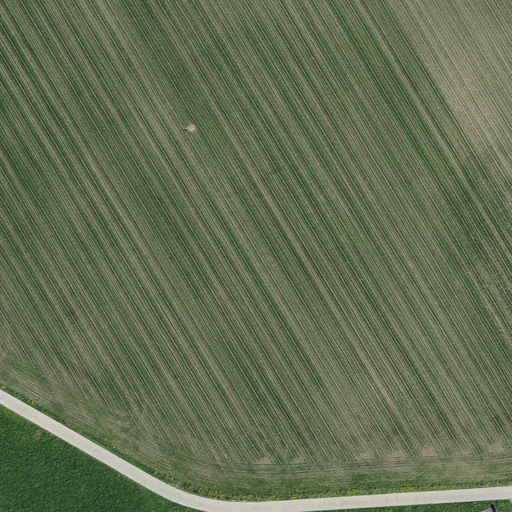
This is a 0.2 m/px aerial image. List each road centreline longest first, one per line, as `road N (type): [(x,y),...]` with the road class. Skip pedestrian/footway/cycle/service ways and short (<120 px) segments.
road 1 (track): [(0,401),(149,487),(233,511)]
road 2 (track): [(257,511),(511,494)]
